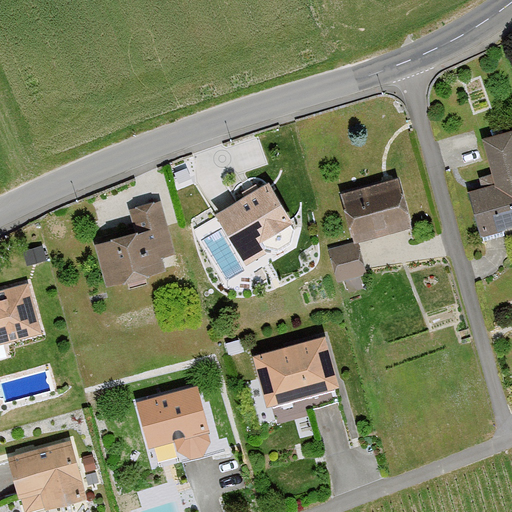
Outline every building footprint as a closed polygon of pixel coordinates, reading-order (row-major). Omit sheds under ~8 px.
[(483,189),(468,193),(479,232),(511,223),(511,131),(484,139),(494,174),(480,177),(483,189)] [(398,178),(340,194),(353,240),(411,224),(398,178)] [(269,182),(215,214),(237,252),(259,240),(264,248),(277,250),(293,241),(296,228),(269,182)] [(136,233),(97,242),(107,284),(163,271),(159,254),(171,251),(160,201),(130,208),(136,233)] [(329,250),(338,279),(366,271),(358,242),(329,250)] [(27,284),(0,290),(0,342),(39,332),(27,284)] [(323,337),(254,356),(268,404),(336,385),(323,337)] [(196,385),(137,401),(149,445),(174,438),(177,450),(191,456),(202,453),(210,439),(196,385)] [(71,440),(9,455),(23,511),(85,496),(71,440)]
